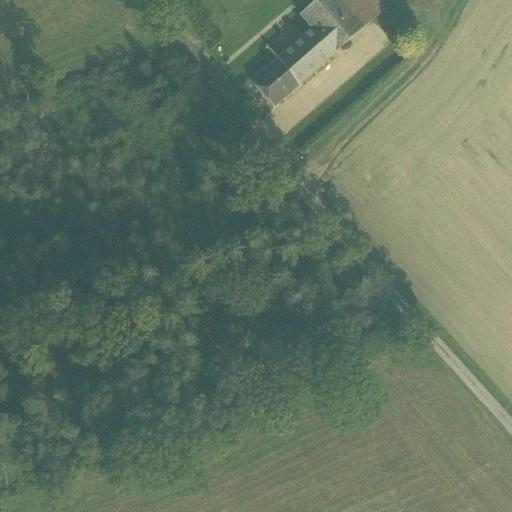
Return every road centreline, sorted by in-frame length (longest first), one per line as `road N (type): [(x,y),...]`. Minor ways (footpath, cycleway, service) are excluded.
road 1 (unclassified): [(511,425),(255,136)]
road 2 (track): [(456,0),(431,48),(291,177)]
road 3 (track): [(162,0),(226,106),(255,136)]
